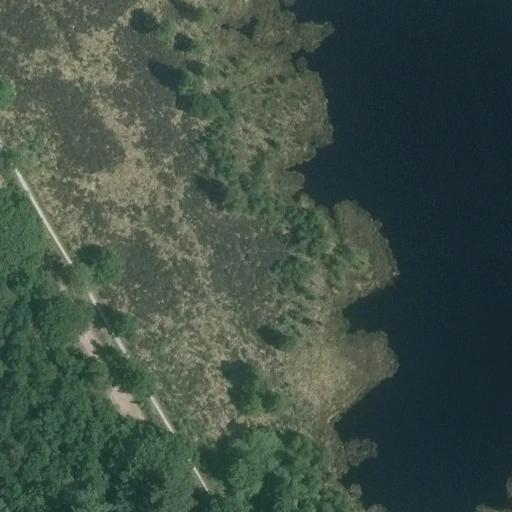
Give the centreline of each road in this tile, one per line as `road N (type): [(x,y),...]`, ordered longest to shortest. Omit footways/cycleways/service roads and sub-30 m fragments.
road 1 (track): [(186,511),(0,192)]
road 2 (track): [(179,511),(0,500)]
